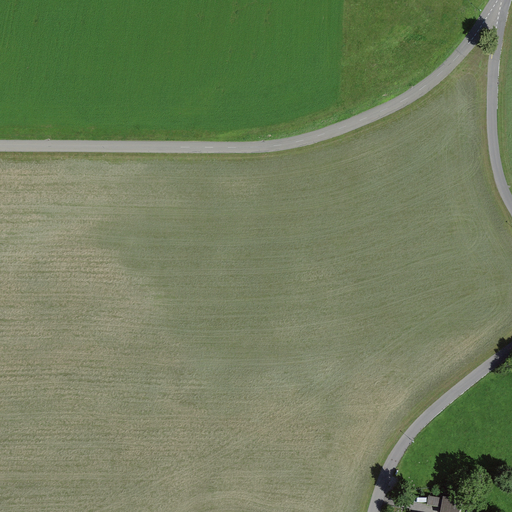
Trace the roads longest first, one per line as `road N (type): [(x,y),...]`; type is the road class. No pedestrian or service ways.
road 1 (unclassified): [(0,145),(248,149),(305,142),(385,113),(448,69),(498,0)]
road 2 (unclassified): [(511,201),(499,177),(493,116),(508,0)]
road 3 (unclassified): [(401,445),(511,351)]
